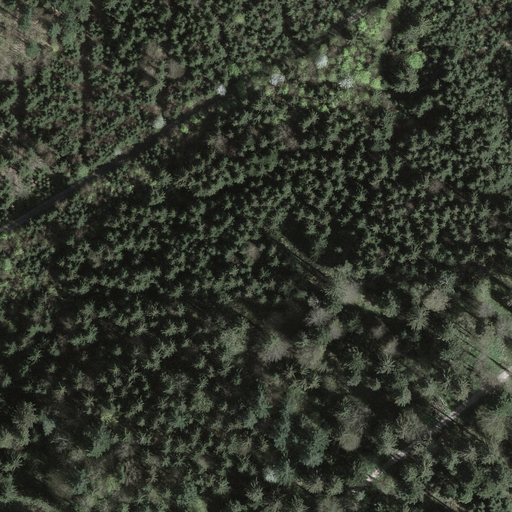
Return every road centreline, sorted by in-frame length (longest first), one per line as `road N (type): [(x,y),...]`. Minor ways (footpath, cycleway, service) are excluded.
road 1 (track): [(384,0),(0,233)]
road 2 (track): [(328,511),(511,371)]
